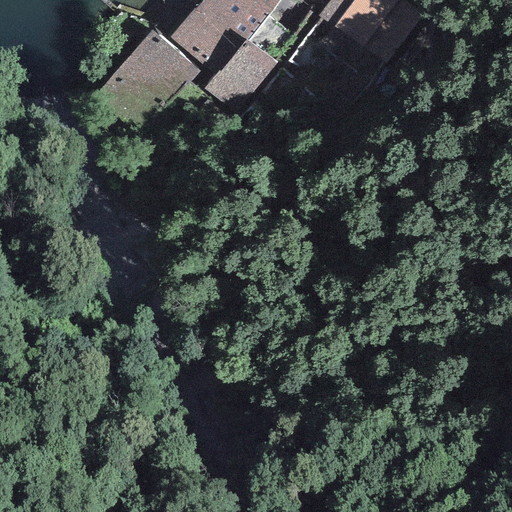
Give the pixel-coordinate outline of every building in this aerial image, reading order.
[(257,0),(202,0),(196,6),(237,43),(244,40),(248,40),(273,9),(257,0)] [(257,0),(273,9),(279,0),(257,0)] [(328,0),(318,16),(386,64),(422,14),(401,0),(328,0)] [(196,6),(167,40),(202,72),(207,77),(237,43),(196,6)] [(167,40),(154,27),(96,94),(143,134),(202,72),(167,40)] [(279,67),(245,41),(220,73),(218,71),(202,90),(237,118),(279,67)]
